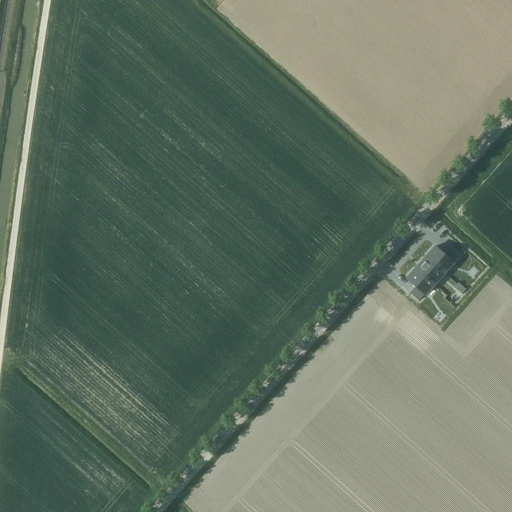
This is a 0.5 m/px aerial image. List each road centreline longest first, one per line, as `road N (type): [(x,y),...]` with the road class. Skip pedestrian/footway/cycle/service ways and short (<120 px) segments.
road 1 (unclassified): [(158,511),(511,119)]
road 2 (track): [(0,350),(48,0)]
